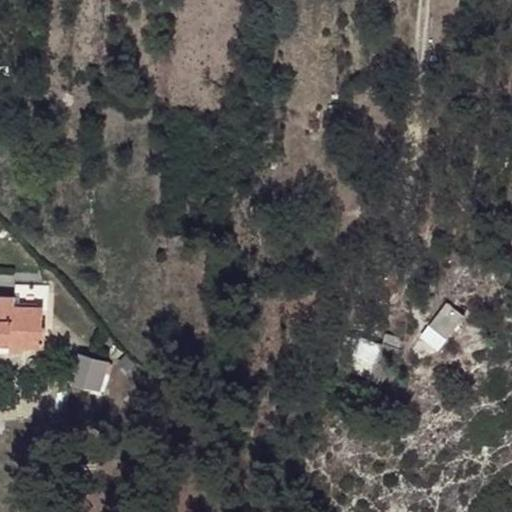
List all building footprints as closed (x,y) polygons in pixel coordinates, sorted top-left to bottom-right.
[(0,357),(15,359),(17,352),(41,351),(43,334),(36,332),(37,314),(11,311),(11,301),(0,299),(0,357)] [(447,301),(431,326),(448,338),(466,315),(447,301)] [(397,346),(380,343),(379,353),(398,356),(397,346)] [(100,392),(86,386),(81,402),(94,408),(100,392)] [(253,423),(236,422),(235,439),(253,440),(253,423)]
